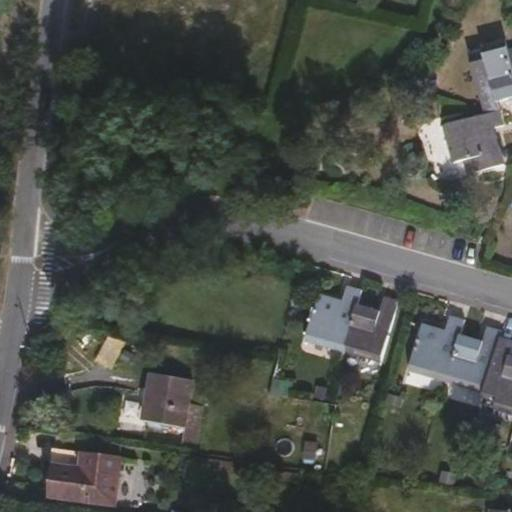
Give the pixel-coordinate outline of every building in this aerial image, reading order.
[(511,53),(510,54),(508,46),(483,52),(485,60),(472,64),(487,119),(502,115),(499,105),(511,101),(511,53)] [(507,167),(497,131),(505,129),(502,115),(487,119),(444,131),(454,166),(464,163),(468,178),(507,167)] [(345,353),(359,306),(362,292),(348,288),(344,302),(321,296),(308,342),(345,353)] [(383,364),(400,303),(384,298),(380,312),(359,306),(345,353),(383,364)] [(448,383),(462,336),(466,322),(450,317),(447,331),(423,325),(410,372),(448,383)] [(485,394),(500,339),(502,332),(487,327),(483,342),(462,336),(448,383),(485,394)] [(113,368),(129,340),(113,331),(97,359),(113,368)] [(511,357),(511,358),(511,357),(511,342),(500,339),(485,394),(484,397),(498,402),(496,410),(511,414),(511,357)] [(199,432),(203,410),(190,408),(194,383),(153,376),(145,423),(199,432)] [(116,507),(121,459),(57,452),(51,499),(116,507)] [(351,511),(353,501),(321,497),(318,511),(351,511)]
